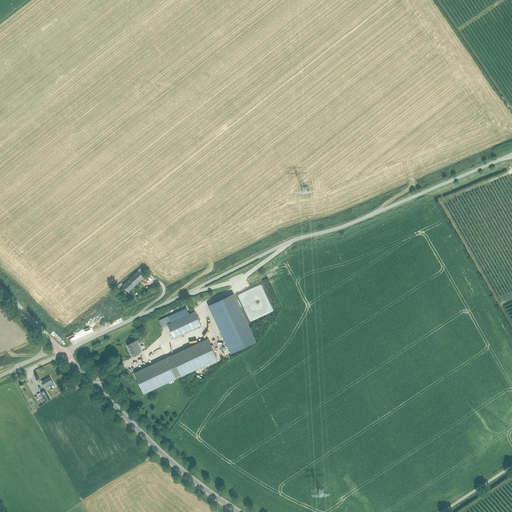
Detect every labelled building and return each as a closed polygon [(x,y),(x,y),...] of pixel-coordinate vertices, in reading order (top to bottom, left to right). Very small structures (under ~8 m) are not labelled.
[(129,292),(148,276),(141,269),(123,285),(129,292)] [(208,306),(230,354),(256,342),(234,294),(208,306)] [(196,312),(169,324),(175,338),(202,326),(196,312)] [(68,334),(71,341),(76,338),(76,340),(82,338),(80,335),(87,332),(84,327),(71,333),(71,332),(68,334)] [(143,341),(142,338),(128,345),(133,356),(142,352),(138,344),(143,341)] [(218,360),(208,339),(135,373),(145,394),(218,360)] [(50,376),(42,381),(46,388),(54,383),(50,376)] [(45,390),(41,392),(46,402),(51,399),(45,390)]
